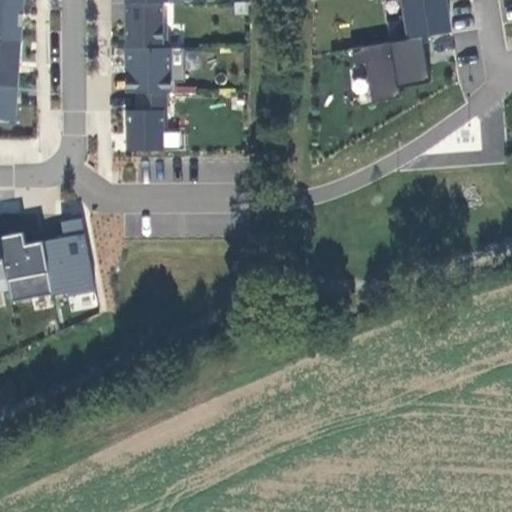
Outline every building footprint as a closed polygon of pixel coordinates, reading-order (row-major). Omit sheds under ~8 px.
[(23,0),(0,0),(0,41),(21,43),(23,0)] [(445,0),(400,0),(406,38),(421,36),(452,33),(445,0)] [(126,4),(126,49),(167,49),(167,25),(163,25),(163,4),(126,4)] [(431,83),(421,36),(406,38),(350,48),(353,64),(365,64),(370,103),(400,98),(397,88),(431,83)] [(0,86),(18,88),(21,43),(0,41),(0,86)] [(126,94),(136,94),(167,94),(176,94),(175,83),(184,83),(184,49),(167,49),(126,49),(126,94)] [(0,122),(16,124),(18,88),(0,86),(0,122)] [(167,94),(136,94),(136,111),(126,111),(127,151),(164,151),(164,129),(167,129),(167,94)] [(164,148),(180,148),(180,132),(164,131),(164,148)] [(64,238),(43,242),(53,297),(68,294),(69,298),(96,293),(82,219),(62,223),(64,238)] [(20,235),(0,239),(0,244),(9,290),(12,305),(53,297),(43,242),(23,247),(20,235)] [(0,292),(9,290),(0,244),(0,292)]
